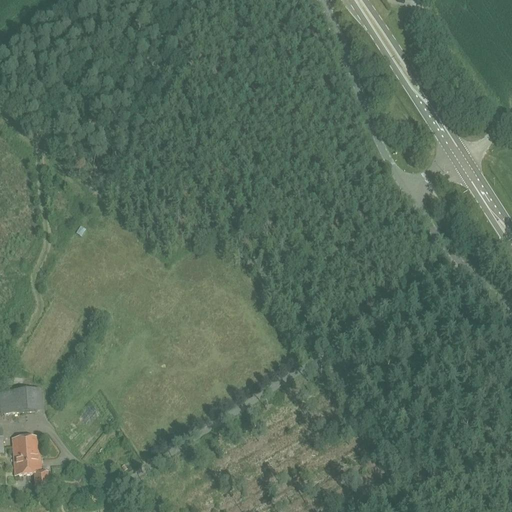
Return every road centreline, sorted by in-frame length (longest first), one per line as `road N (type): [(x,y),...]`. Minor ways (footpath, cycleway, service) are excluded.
road 1 (unclassified): [(402,196),(376,151),(322,0)]
road 2 (unclassified): [(462,159),(489,140),(492,110),(418,0)]
road 3 (primary): [(462,159),(357,0)]
road 4 (unclassified): [(511,319),(437,246),(402,196)]
